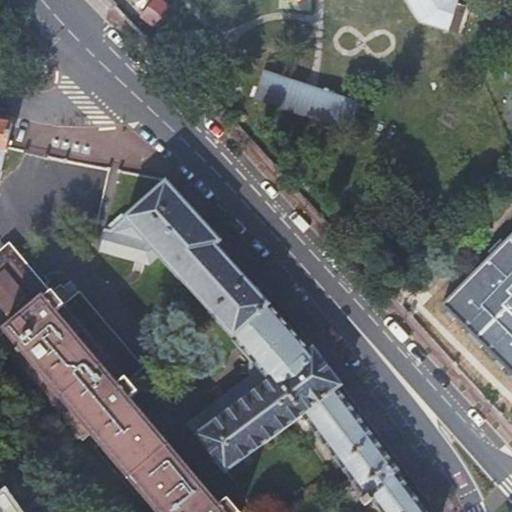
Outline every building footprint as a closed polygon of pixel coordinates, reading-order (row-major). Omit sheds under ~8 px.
[(405,0),(419,21),(448,29),(455,0),(405,0)] [(170,13),(155,1),(140,18),(155,31),(170,13)] [(366,107),(264,74),(253,108),(356,140),(366,107)] [(0,158),(2,152),(3,148),(8,126),(0,124),(0,158)] [(336,390),(341,386),(311,347),(308,350),(265,301),(215,246),(220,242),(165,181),(122,217),(118,214),(101,231),(100,233),(101,234),(97,249),(146,263),(155,256),(177,280),(179,279),(209,312),(208,313),(254,364),(253,377),(251,378),(257,387),(196,434),(225,472),(302,415),(366,501),(369,498),(380,511),(424,511),(399,477),(400,476),(336,390)] [(511,217),(510,222),(508,226),(507,230),(511,234),(504,243),(495,234),(491,238),(489,243),(487,248),(486,251),(490,256),(483,264),(474,256),(470,260),(468,264),(466,268),(465,273),(470,277),(465,282),(470,287),(465,292),(460,286),(442,304),(448,310),(440,318),(443,321),(447,324),(452,326),(457,327),(461,323),(470,331),(461,340),(465,343),(470,346),(475,348),(478,349),(483,345),(491,353),(483,361),(486,365),(491,368),(496,370),(500,370),(504,366),(511,373),(511,374),(504,383),(508,386),(511,388),(511,217)] [(6,245),(0,250),(0,343),(82,440),(89,433),(156,511),(237,511),(226,499),(217,506),(128,402),(137,393),(50,291),(47,293),(6,245)] [(189,424),(196,434),(257,387),(251,378),(189,424)] [(17,511),(4,493),(0,496),(0,511),(17,511)]
